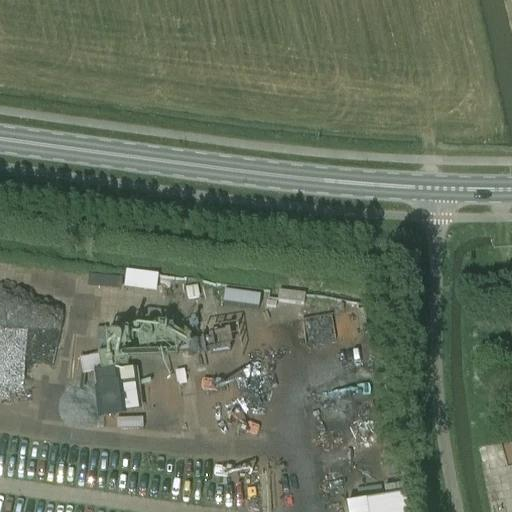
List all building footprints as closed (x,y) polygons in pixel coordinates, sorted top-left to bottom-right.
[(186,290),(187,300),(198,298),(196,288),(186,290)] [(219,303),(256,308),(258,297),(221,291),(219,303)] [(278,293),(277,303),(303,307),(305,296),(278,293)] [(165,323),(133,327),(145,413),(190,407),(187,381),(173,383),(165,323)] [(75,351),(83,351),(83,337),(37,336),(37,352),(64,353),(64,345),(75,345),(75,351)] [(259,390),(255,383),(272,375),(264,358),(230,375),(242,398),(259,390)] [(61,417),(64,396),(39,393),(36,414),(61,417)]
